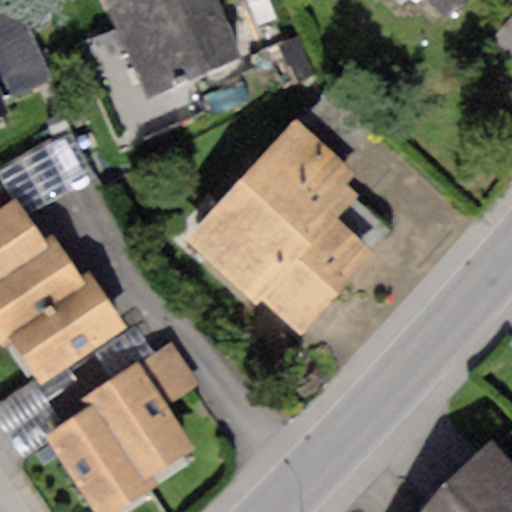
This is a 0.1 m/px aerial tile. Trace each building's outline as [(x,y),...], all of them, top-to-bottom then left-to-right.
[(0,0),(0,100),(1,102),(53,79),(16,0),(0,0)] [(217,0),(105,0),(149,99),(243,58),(217,0)] [(423,0),(444,21),(465,0),(423,0)] [(511,18),(491,41),(511,60),(511,18)] [(354,172),(296,120),(189,239),(296,335),(370,253),(334,220),(358,194),(345,183),(354,172)] [(70,131),(8,165),(34,212),(97,178),(70,131)] [(15,201),(0,210),(0,279),(46,249),(15,201)] [(46,249),(0,279),(0,336),(6,345),(14,339),(89,289),(57,242),(46,249)] [(89,289),(14,339),(45,385),(128,329),(97,283),(89,289)] [(136,329),(95,357),(112,381),(153,353),(136,329)] [(87,399),(91,406),(143,482),(194,448),(167,408),(199,387),(169,343),(153,353),(112,381),(87,399)] [(33,382),(0,404),(0,423),(19,451),(61,422),(33,382)] [(91,406),(43,439),(93,511),(115,511),(147,490),(91,406)] [(423,511),(511,511),(511,466),(492,444),(445,486),(423,511)]
